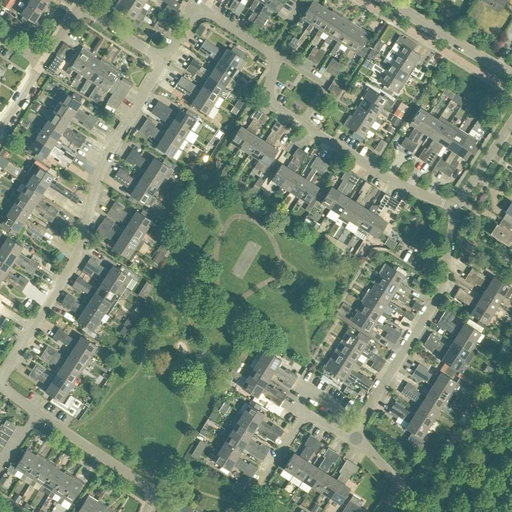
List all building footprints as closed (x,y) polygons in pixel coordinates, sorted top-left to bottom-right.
[(8,11),(15,0),(4,0),(0,5),(8,11)] [(41,13),(48,3),(43,0),(29,0),(27,4),(41,13)] [(136,19),(139,13),(140,12),(120,0),(119,0),(114,9),(134,22),(133,23),(138,26),(141,22),(136,19)] [(142,9),(145,4),(146,3),(141,0),(120,0),(140,12),(139,13),(144,17),(147,13),(142,9)] [(160,0),(168,5),(177,11),(181,5),(172,0),(160,0)] [(234,12),(240,2),(236,0),(232,0),(228,8),(234,12)] [(265,5),(268,0),(254,0),(248,9),(252,12),(259,1),(264,5),(265,5)] [(258,14),(253,23),(261,28),(269,15),(264,12),(268,7),(275,11),(282,0),(268,0),(265,5),(264,5),(258,14)] [(303,20),(309,23),(310,24),(322,5),(316,1),(316,0),(312,0),(301,18),(300,17),(296,23),(300,25),(303,20)] [(499,13),(507,0),(481,0),(480,2),(499,13)] [(240,2),(234,12),(238,15),(244,5),(240,2)] [(34,24),(41,13),(27,4),(20,15),(22,17),(21,19),(21,21),(25,24),(28,24),(30,21),(34,24)] [(310,24),(309,23),(306,29),(309,31),(313,26),(319,30),(320,30),(331,11),(325,7),(326,6),(323,4),(322,5),(310,24)] [(174,16),(177,11),(168,5),(165,11),(174,16)] [(329,36),(342,16),(332,10),(331,11),(320,30),(319,30),(312,40),(316,42),(322,32),(328,36),(329,36)] [(253,23),(258,14),(253,11),(248,20),(253,23)] [(338,42),(351,22),(342,16),(329,36),(328,36),(325,41),(329,43),(332,38),(337,42),(338,42)] [(155,24),(165,30),(168,24),(159,18),(155,24)] [(347,48),(360,28),(351,22),(338,42),(337,42),(331,51),(335,53),(341,44),(347,47),(347,48)] [(162,34),(165,30),(155,24),(153,28),(162,34)] [(347,48),(347,47),(343,53),(347,55),(350,50),(362,57),(367,49),(362,46),(370,34),(360,28),(347,48)] [(395,53),(415,66),(421,57),(412,51),(416,45),(405,38),(404,39),(399,36),(395,42),(400,46),(395,53)] [(292,50),(298,42),(293,38),(287,47),(292,50)] [(379,52),(383,46),(377,41),(373,48),(379,52)] [(236,69),(240,72),(240,71),(246,62),(242,59),(245,54),(233,47),(230,52),(226,49),(222,55),(216,51),(218,49),(212,45),(208,51),(236,69)] [(78,75),(92,54),(83,48),(69,68),(68,68),(65,73),(68,75),(72,70),(77,74),(78,75)] [(312,62),(319,51),(314,48),(307,59),(312,62)] [(389,63),(409,76),(415,66),(395,53),(390,49),(388,53),(393,56),(390,62),(389,63)] [(230,78),(236,69),(208,51),(205,55),(217,63),(214,68),(230,78)] [(319,51),(312,62),(316,65),(324,54),(319,51)] [(368,56),(373,60),(376,55),(371,52),(368,56)] [(87,80),(101,60),(92,54),(78,75),(77,74),(74,79),(78,82),(81,76),(87,80)] [(407,79),(409,76),(389,63),(390,62),(384,58),(382,62),(387,66),(384,71),(383,72),(402,84),(406,78),(407,79)] [(230,78),(214,68),(211,74),(200,67),(201,65),(193,59),(189,65),(197,70),(224,88),(230,78)] [(330,74),(337,62),(332,59),(325,71),(330,74)] [(97,87),(111,66),(101,60),(87,80),(84,85),(87,87),(90,82),(96,86),(97,87)] [(51,61),(46,68),(52,72),(57,65),(51,61)] [(384,71),(380,69),(367,61),(365,64),(371,68),(371,69),(381,75),(377,82),(397,95),(403,85),(402,84),(383,72),(384,71)] [(337,62),(330,74),(335,77),(342,65),(337,62)] [(121,81),(121,80),(119,79),(121,76),(118,74),(120,72),(111,66),(97,87),(96,86),(88,98),(92,100),(99,88),(106,93),(107,92),(112,95),(114,92),(117,86),(121,81)] [(224,88),(197,70),(195,75),(206,82),(202,87),(218,97),(224,88)] [(218,97),(202,87),(199,92),(188,85),(189,84),(180,79),(177,83),(186,89),(212,106),(218,97)] [(117,86),(127,93),(131,87),(121,81),(117,86)] [(206,115),(212,106),(186,89),(177,83),(174,89),(184,96),(185,94),(194,100),(191,106),(206,115)] [(338,97),(342,91),(331,84),(327,90),(338,97)] [(123,98),(127,93),(117,86),(114,92),(123,98)] [(393,92),(384,86),(381,91),(391,97),(393,92)] [(381,110),(382,108),(386,103),(391,106),(393,102),(388,99),(387,100),(367,87),(361,97),(363,98),(381,110)] [(59,103),(94,126),(98,120),(89,114),(88,117),(77,110),(81,104),(83,102),(80,100),(82,98),(74,93),(70,97),(61,91),(55,101),(59,103)] [(120,104),(123,98),(114,92),(112,95),(110,98),(120,104)] [(117,108),(120,104),(110,98),(107,102),(117,108)] [(363,98),(357,107),(375,119),(377,117),(380,112),(385,115),(387,112),(382,108),(381,110),(363,98)] [(243,102),(237,99),(234,104),(239,107),(243,102)] [(159,101),(154,108),(156,109),(163,113),(189,131),(195,121),(185,114),(184,114),(179,111),(176,116),(171,113),(173,110),(159,101)] [(90,132),(94,126),(59,103),(53,112),(69,123),(72,118),(82,125),(82,126),(90,132)] [(370,127),(374,121),(379,125),(382,121),(377,117),(375,119),(357,107),(351,117),(369,128),(370,127)] [(170,125),(167,130),(183,140),(189,131),(163,113),(156,109),(154,108),(151,113),(170,125)] [(397,108),(393,114),(400,119),(404,113),(397,108)] [(410,141),(428,114),(418,108),(408,124),(414,128),(407,139),(405,138),(400,146),(405,149),(410,141)] [(187,110),(185,114),(195,121),(198,117),(187,110)] [(256,122),(261,114),(256,110),(251,118),(253,119),(246,130),(240,127),(230,143),(239,149),(256,122)] [(65,129),(69,123),(53,112),(47,122),(73,139),(81,145),(84,140),(76,134),(76,135),(65,129)] [(437,120),(428,114),(410,141),(414,143),(421,132),(427,136),(437,120)] [(375,130),(370,127),(369,128),(351,117),(349,116),(343,125),(354,132),(351,136),(360,142),(363,138),(368,131),(373,134),(375,130)] [(390,122),(396,126),(400,120),(394,116),(390,122)] [(30,121),(24,117),(20,122),(27,126),(30,121)] [(418,158),(423,162),(432,149),(449,123),(439,117),(437,120),(427,136),(433,140),(426,151),(424,149),(418,158)] [(47,122),(41,131),(57,142),(60,137),(71,143),(73,139),(47,122)] [(249,155),(259,139),(253,135),(260,124),(256,122),(239,149),(249,155)] [(454,135),(458,129),(449,123),(432,149),(423,162),(430,166),(443,146),(446,148),(454,135)] [(388,125),(385,130),(391,134),(394,129),(388,125)] [(183,140),(167,130),(164,135),(153,128),(150,132),(177,149),(183,140)] [(439,159),(434,168),(438,170),(442,173),(448,165),(467,134),(458,129),(454,135),(446,148),(451,152),(444,163),(443,162),(439,159)] [(35,140),(61,158),(63,154),(53,147),(57,142),(41,131),(35,140)] [(177,149),(150,132),(148,136),(158,143),(155,148),(171,158),(177,149)] [(265,143),(259,139),(249,155),(258,161),(275,134),(272,132),(265,143)] [(275,134),(258,161),(268,167),(278,151),(272,147),(279,136),(275,134)] [(448,165),(442,173),(449,177),(458,164),(456,161),(459,156),(465,160),(477,141),(467,134),(448,165)] [(58,162),(61,158),(35,140),(28,150),(36,155),(43,160),(45,160),(48,155),(58,162)] [(379,153),(386,142),(381,140),(374,150),(379,153)] [(136,161),(163,178),(167,180),(173,171),(172,171),(162,164),(154,159),(150,164),(139,157),(141,155),(132,149),(128,156),(136,161)] [(43,160),(36,155),(34,158),(41,163),(43,160)] [(280,187),(297,160),(293,158),(286,168),(281,165),(270,181),(280,187)] [(305,181),(299,177),(289,193),(298,199),(316,171),(322,161),(318,158),(311,168),(312,169),(305,181)] [(162,164),(172,171),(174,167),(164,160),(162,164)] [(289,193),(299,177),(294,173),(301,162),(297,160),(280,187),(289,193)] [(145,172),(141,178),(157,188),(163,178),(136,161),(134,165),(145,172)] [(33,164),(27,174),(67,200),(71,194),(56,184),(55,186),(50,183),(53,177),(33,164)] [(193,167),(188,174),(195,178),(199,171),(193,167)] [(330,210),(352,174),(346,170),(341,179),(343,180),(336,191),(330,187),(326,194),(321,201),(320,204),(330,210)] [(320,174),(316,171),(298,199),(308,205),(309,203),(316,192),(318,189),(313,185),(320,174)] [(25,186),(42,196),(45,191),(55,197),(54,200),(64,206),(67,200),(27,174),(21,183),(25,186)] [(330,210),(339,215),(349,199),(344,196),(347,191),(349,193),(358,178),(352,174),(330,210)] [(151,197),(124,180),(116,175),(112,180),(127,189),(128,187),(133,191),(129,196),(149,209),(155,200),(151,197)] [(236,185),(240,178),(236,175),(231,182),(236,185)] [(127,176),(124,180),(151,197),(157,188),(141,178),(138,183),(127,176)] [(347,225),(349,221),(348,221),(365,194),(370,186),(365,183),(360,190),(361,191),(354,203),(349,199),(339,215),(337,219),(347,225)] [(255,184),(251,190),(256,193),(260,187),(255,184)] [(38,202),(42,196),(25,186),(19,195),(46,212),(55,218),(58,212),(50,207),(48,208),(38,202)] [(349,221),(358,227),(368,210),(362,207),(369,196),(372,198),(376,190),(370,186),(365,194),(348,221),(349,221)] [(316,192),(309,203),(312,206),(319,194),(316,192)] [(322,192),(318,199),(321,201),(326,194),(322,192)] [(13,204),(30,215),(33,209),(43,216),(46,212),(19,195),(13,204)] [(366,236),(368,233),(367,233),(384,205),(389,198),(384,195),(379,202),(381,203),(379,206),(371,206),(368,211),(368,210),(358,227),(356,230),(365,236),(366,236)] [(115,203),(111,209),(145,231),(153,219),(143,212),(141,216),(135,212),(131,218),(121,211),(123,208),(115,203)] [(26,220),(30,215),(13,204),(7,214),(34,231),(43,236),(47,231),(37,225),(36,227),(26,220)] [(368,233),(377,238),(387,222),(381,219),(388,208),(384,205),(367,233),(368,233)] [(139,241),(145,231),(111,209),(107,216),(119,224),(121,221),(127,225),(123,231),(139,241)] [(21,227),(31,234),(34,231),(7,214),(1,223),(17,233),(21,227)] [(314,234),(319,225),(316,223),(313,229),(309,227),(308,230),(314,234)] [(497,226),(491,235),(507,247),(511,239),(511,226),(509,225),(505,231),(497,226)] [(131,262),(137,252),(108,234),(98,227),(95,233),(103,239),(104,237),(115,244),(112,249),(131,262)] [(111,230),(108,234),(133,250),(137,252),(143,243),(139,241),(123,231),(120,236),(111,230)] [(324,239),(334,245),(337,241),(327,235),(324,239)] [(7,238),(1,248),(27,264),(30,261),(19,254),(22,248),(7,238)] [(170,248),(173,244),(166,239),(163,243),(170,248)] [(0,259),(11,267),(14,262),(25,269),(27,264),(1,248),(0,247),(0,259)] [(160,247),(157,252),(164,257),(168,252),(160,247)] [(164,257),(157,252),(151,261),(159,266),(164,257)] [(0,272),(16,283),(24,288),(27,283),(19,278),(18,279),(7,272),(11,267),(0,259),(0,272)] [(95,269),(87,263),(81,272),(89,278),(93,273),(103,279),(100,284),(116,295),(120,297),(125,288),(122,286),(95,269)] [(398,287),(397,288),(408,294),(410,290),(400,284),(406,273),(397,268),(395,271),(384,264),(377,274),(398,287)] [(98,265),(95,269),(122,286),(125,288),(131,279),(128,277),(112,266),(108,272),(98,265)] [(476,280),(503,297),(507,300),(511,292),(511,289),(493,277),(490,283),(483,279),(484,277),(471,269),(468,275),(476,280)] [(0,272),(0,283),(2,280),(13,287),(16,283),(0,272)] [(394,293),(397,288),(398,287),(377,274),(372,283),(374,285),(392,296),(392,297),(397,300),(399,296),(394,293)] [(497,306),(503,297),(476,280),(468,275),(464,281),(474,287),(475,285),(485,291),(481,296),(497,306)] [(114,307),(120,297),(116,295),(100,284),(96,290),(86,283),(83,287),(110,304),(114,307)] [(388,302),(392,297),(392,296),(374,285),(370,291),(368,289),(366,292),(386,305),(386,306),(395,312),(398,308),(388,302)] [(88,303),(104,314),(108,316),(114,307),(110,304),(83,287),(81,291),(91,298),(88,303)] [(382,312),(386,306),(386,305),(366,292),(360,302),(380,315),(380,316),(385,319),(387,315),(382,312)] [(465,298),(491,316),(497,306),(481,296),(478,301),(467,295),(465,298)] [(478,321),(475,325),(483,329),(485,325),(491,316),(465,298),(462,302),(473,309),(469,315),(478,321)] [(71,305),(98,323),(104,314),(88,303),(84,309),(74,302),(71,305)] [(374,325),(387,333),(397,340),(401,334),(386,325),(384,326),(376,321),(380,316),(380,315),(360,302),(354,311),(375,324),(374,325)] [(415,302),(411,309),(417,313),(421,306),(415,302)] [(92,332),(98,323),(71,305),(69,309),(79,316),(76,321),(84,326),(92,332)] [(370,331),(374,325),(375,324),(354,311),(348,321),(368,333),(367,334),(379,341),(381,337),(370,331)] [(404,312),(402,316),(411,322),(414,317),(405,311),(404,312)] [(401,323),(398,327),(405,331),(407,327),(401,323)] [(483,329),(475,325),(472,329),(464,324),(460,329),(450,323),(447,326),(474,343),(480,334),(483,329)] [(468,352),(474,343),(447,326),(445,330),(455,337),(452,342),(468,352)] [(346,331),(340,341),(360,353),(359,355),(365,358),(370,361),(374,355),(367,351),(370,346),(366,344),(369,340),(359,334),(356,338),(346,331)] [(394,345),(397,340),(387,333),(384,339),(394,345)] [(468,352),(452,342),(449,348),(438,341),(439,339),(430,334),(427,340),(435,345),(462,362),(468,352)] [(66,335),(64,339),(91,357),(97,347),(80,337),(77,342),(66,335)] [(91,357),(64,339),(58,336),(54,342),(60,345),(61,343),(72,350),(68,355),(85,366),(91,357)] [(356,360),(359,355),(360,353),(340,341),(334,350),(355,362),(354,364),(359,367),(361,363),(356,360)] [(454,375),(456,371),(462,362),(435,345),(433,349),(444,356),(440,361),(444,363),(441,368),(454,375)] [(85,366),(68,355),(65,361),(59,357),(60,355),(47,347),(44,353),(78,375),(85,366)] [(349,372),(348,373),(369,386),(372,381),(362,375),(361,376),(350,369),(354,364),(355,362),(334,350),(328,359),(349,372)] [(264,351),(258,360),(285,377),(288,373),(277,366),(280,361),(273,356),(268,353),(264,351)] [(73,384),(78,375),(44,353),(40,359),(48,364),(50,361),(60,368),(56,374),(73,384)] [(385,362),(374,355),(370,361),(373,363),(381,368),(385,362)] [(345,378),(348,373),(349,372),(328,359),(323,368),(342,381),(342,382),(347,385),(350,382),(345,378)] [(285,377),(258,360),(252,370),(268,379),(272,374),(283,381),(281,383),(290,389),(294,383),(285,377)] [(379,373),(381,368),(373,363),(370,367),(379,373)] [(454,375),(441,368),(439,372),(440,373),(436,379),(426,372),(427,370),(418,365),(415,370),(425,377),(450,393),(456,383),(451,380),(454,375)] [(73,384),(56,374),(53,379),(42,372),(43,371),(35,366),(32,371),(66,394),(73,384)] [(490,376),(493,371),(486,366),(483,372),(490,376)] [(268,379),(252,370),(247,379),(274,396),(282,401),(286,395),(284,394),(278,390),(277,390),(273,388),(272,390),(269,388),(265,385),(268,379)] [(444,402),(450,393),(425,377),(415,370),(411,376),(420,381),(421,380),(431,387),(428,392),(444,402)] [(69,396),(66,394),(32,371),(28,377),(36,382),(37,380),(48,387),(44,392),(63,405),(69,396)] [(330,386),(332,382),(322,376),(319,380),(330,386)] [(280,405),(282,401),(274,396),(247,379),(241,388),(257,398),(260,393),(280,405)] [(367,392),(370,387),(357,379),(354,384),(367,392)] [(444,402),(428,392),(425,397),(414,391),(415,389),(406,384),(403,389),(411,394),(438,411),(444,402)] [(384,394),(397,403),(403,394),(390,385),(384,394)] [(416,410),(432,421),(438,411),(411,394),(409,398),(420,405),(416,410)] [(244,402),(238,412),(242,414),(269,431),(271,427),(260,420),(264,415),(257,410),(250,406),(248,405),(244,402)] [(253,402),(250,406),(257,410),(260,406),(253,402)] [(208,405),(201,413),(208,419),(215,411),(208,405)] [(420,439),(426,430),(399,413),(392,408),(388,414),(396,419),(397,417),(408,424),(404,429),(420,439)] [(426,430),(432,421),(416,410),(413,416),(402,409),(399,413),(426,430)] [(242,414),(238,412),(237,412),(231,420),(236,423),(236,424),(252,434),(256,428),(267,435),(269,431),(242,414)] [(2,426),(13,432),(16,427),(6,421),(2,426)] [(249,439),(252,434),(236,424),(231,433),(257,449),(266,455),(269,450),(260,445),(260,446),(249,439)] [(0,431),(9,437),(13,432),(2,426),(0,429),(0,431)] [(271,427),(269,431),(274,434),(277,436),(280,431),(272,426),(271,427)] [(0,438),(6,442),(9,437),(0,431),(0,438)] [(199,431),(196,437),(201,440),(205,434),(199,431)] [(267,435),(266,437),(270,439),(274,434),(269,431),(267,435)] [(262,461),(266,455),(257,449),(231,433),(225,442),(241,452),(244,447),(251,451),(250,453),(262,461)] [(309,448),(314,440),(309,437),(304,445),(306,446),(299,457),(293,453),(283,469),(293,475),(309,448)] [(302,481),(312,465),(306,462),(312,452),(315,454),(321,444),(314,440),(309,448),(293,475),(302,481)] [(225,442),(219,452),(246,468),(248,465),(237,458),(241,452),(225,442)] [(421,448),(418,452),(431,460),(434,456),(421,448)] [(29,451),(30,450),(27,449),(15,468),(10,465),(7,471),(14,475),(17,470),(23,474),(24,475),(36,455),(29,451)] [(197,458),(200,453),(194,449),(191,454),(197,458)] [(328,460),(333,452),(328,449),(322,457),(324,458),(317,468),(312,465),(302,481),(311,487),(328,460)] [(246,468),(219,452),(213,461),(221,466),(229,471),(232,465),(243,472),(246,468)] [(34,481),(46,460),(37,454),(36,455),(24,475),(23,474),(20,479),(23,481),(27,476),(32,480),(34,481)] [(43,486),(55,466),(46,460),(34,481),(32,480),(29,485),(33,487),(36,482),(42,485),(43,486)] [(311,487),(320,493),(330,477),(325,473),(332,463),(328,460),(311,487)] [(346,472),(351,464),(346,460),(338,472),(340,474),(336,480),(330,477),(320,493),(330,499),(346,472)] [(43,492),(45,488),(51,491),(53,492),(64,473),(58,469),(58,468),(55,466),(43,486),(42,485),(39,491),(42,493),(43,492)] [(221,466),(219,469),(227,474),(229,471),(221,466)] [(62,498),(74,478),(65,472),(64,473),(53,492),(51,491),(48,497),(51,499),(55,493),(61,497),(62,498)] [(349,489),(344,485),(351,475),(346,472),(330,499),(339,505),(349,489)] [(245,475),(239,485),(247,491),(254,481),(245,475)] [(5,483),(12,487),(15,482),(8,478),(5,483)] [(57,502),(61,505),(64,499),(71,504),(83,485),(76,480),(77,479),(74,478),(62,498),(61,497),(57,502)] [(18,504),(22,498),(16,494),(12,500),(18,504)] [(37,495),(34,500),(39,504),(43,500),(37,495)] [(353,495),(349,502),(359,508),(363,502),(353,495)] [(91,511),(97,501),(88,496),(77,511),(91,511)] [(174,505),(182,510),(185,505),(178,499),(174,505)] [(103,511),(107,507),(97,501),(91,511),(103,511)] [(346,507),(354,511),(356,511),(359,508),(349,502),(346,507)]
